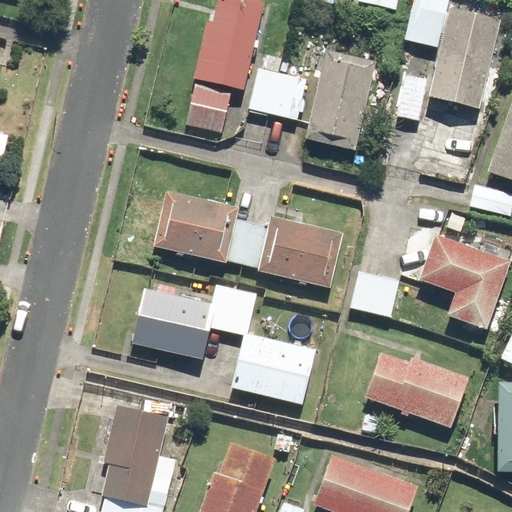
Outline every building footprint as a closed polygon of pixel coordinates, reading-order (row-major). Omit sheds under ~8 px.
[(264,6),(237,0),(220,0),(215,25),(208,23),(195,82),(244,93),(264,6)] [(361,0),(361,6),(396,13),(398,0),(361,0)] [(453,9),(430,101),(439,104),(421,175),(468,187),(486,116),(479,114),(502,22),(453,9)] [(378,62),(328,51),(309,141),(358,152),(378,62)] [(307,81),(259,69),(248,112),(297,124),(307,81)] [(428,79),(403,76),(397,119),(422,123),(428,79)] [(232,95),(196,87),(187,128),(223,136),(232,95)] [(511,103),(488,175),(511,182),(511,103)] [(511,215),(511,193),(474,186),(470,208),(511,216),(511,215)] [(237,220),(239,210),(165,193),(152,248),(331,288),(344,233),(271,217),(268,227),(237,220)] [(436,235),(419,281),(458,295),(450,316),(486,329),(510,262),(436,235)] [(401,280),(359,272),(351,311),(393,319),(401,280)] [(318,349),(249,333),(257,295),(217,286),(213,305),(145,290),(132,345),(203,361),(211,330),(243,337),(231,389),(305,406),(318,349)] [(412,365),(382,353),(365,398),(451,430),(471,378),(415,357),(412,365)] [(511,382),(500,382),(498,473),(511,472),(511,382)] [(164,511),(175,461),(160,458),(167,420),(108,408),(91,493),(106,496),(102,511),(164,511)] [(257,511),(274,462),(230,447),(220,477),(212,475),(199,511),(257,511)] [(335,457),(317,507),(331,511),(410,511),(419,487),(335,457)] [(305,511),(306,510),(284,502),(280,511),(305,511)]
